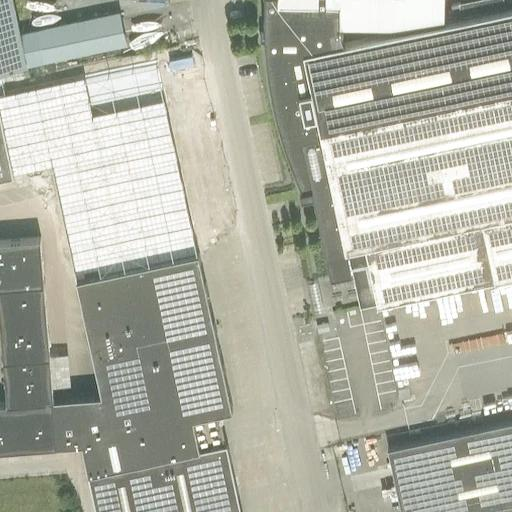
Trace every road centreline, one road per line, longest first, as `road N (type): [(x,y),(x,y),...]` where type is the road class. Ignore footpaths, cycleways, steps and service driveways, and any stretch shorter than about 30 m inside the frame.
road 1 (unclassified): [(214,0),(318,511)]
road 2 (unknown): [(0,225),(36,223),(45,231),(72,377)]
road 3 (unknown): [(0,456),(53,453),(78,483),(82,511)]
